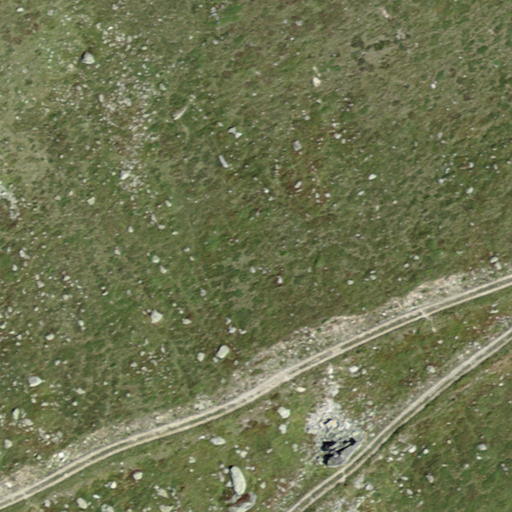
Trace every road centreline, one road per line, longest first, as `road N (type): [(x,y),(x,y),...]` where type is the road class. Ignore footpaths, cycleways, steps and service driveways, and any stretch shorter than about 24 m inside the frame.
road 1 (track): [(0,501),(162,427),(226,407),(415,313),(511,278)]
road 2 (track): [(511,332),(294,511)]
